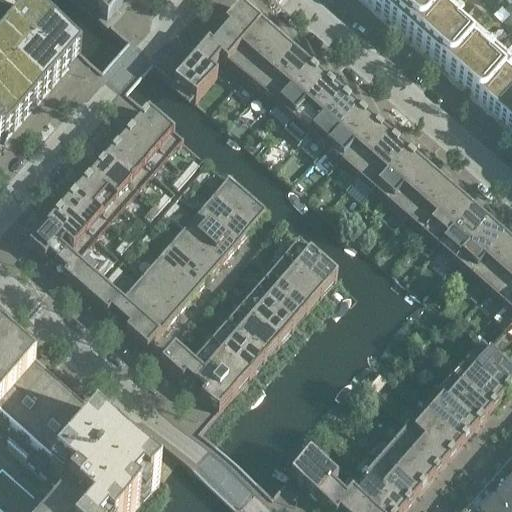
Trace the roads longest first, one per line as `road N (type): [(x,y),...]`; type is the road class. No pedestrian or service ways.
road 1 (residential): [(256,511),(0,286)]
road 2 (residential): [(511,192),(294,0)]
road 3 (residential): [(0,213),(189,0)]
